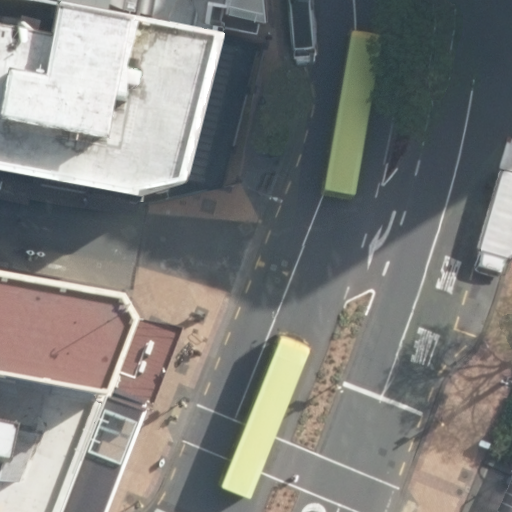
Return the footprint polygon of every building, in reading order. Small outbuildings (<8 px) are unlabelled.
[(0,0),(0,30),(59,43),(67,5),(227,38),(233,0),(0,0)] [(227,38),(67,5),(59,43),(0,30),(0,176),(155,208),(157,202),(204,194),(244,42),(227,38)] [(0,378),(104,398),(136,411),(144,414),(152,417),(155,409),(182,337),(165,330),(154,326),(135,318),(121,293),(0,270),(0,378)] [(0,511),(106,511),(123,471),(120,470),(135,430),(138,431),(144,414),(136,411),(104,398),(0,378),(0,511)] [(511,511),(511,485),(499,511),(511,511)]
